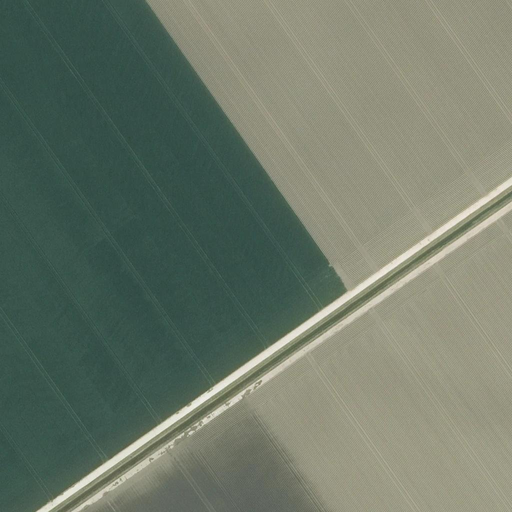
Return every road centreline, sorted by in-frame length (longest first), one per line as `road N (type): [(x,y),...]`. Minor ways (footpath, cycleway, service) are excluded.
road 1 (track): [(39,511),(511,179)]
road 2 (track): [(74,511),(511,203)]
